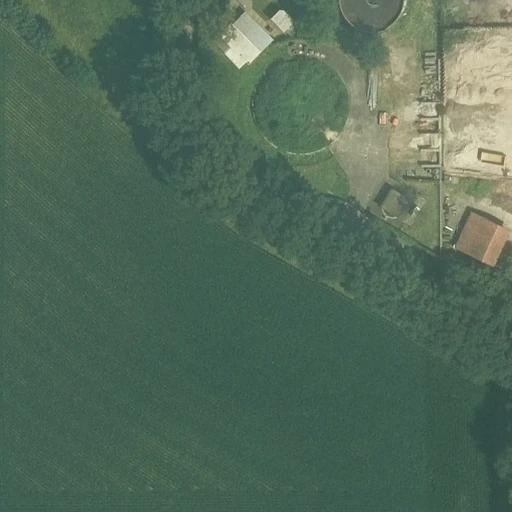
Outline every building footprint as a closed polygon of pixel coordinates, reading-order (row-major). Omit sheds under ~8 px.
[(406,11),(407,0),(338,0),(341,12),(349,23),(361,30),(374,33),(387,30),(398,22),(406,11)] [(272,19),(285,32),(295,21),(282,8),(272,19)] [(259,53),(234,28),(223,39),(248,64),(259,53)] [(393,190),(382,208),(399,219),(410,200),(393,190)] [(478,216),(462,250),(485,260),(501,226),(478,216)]
